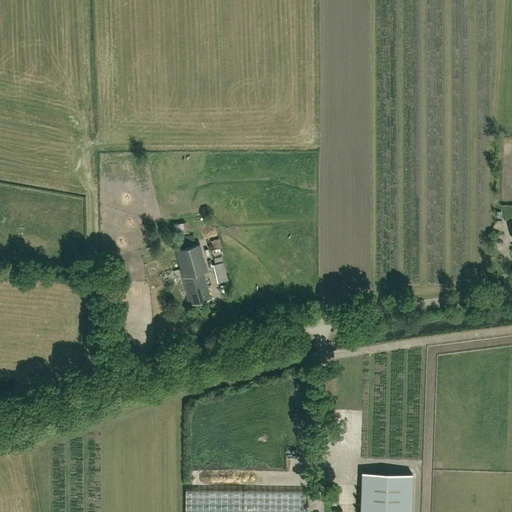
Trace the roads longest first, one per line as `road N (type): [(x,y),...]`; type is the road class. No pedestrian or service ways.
road 1 (unclassified): [(0,415),(323,319),(511,294)]
road 2 (unknown): [(325,319),(320,511)]
